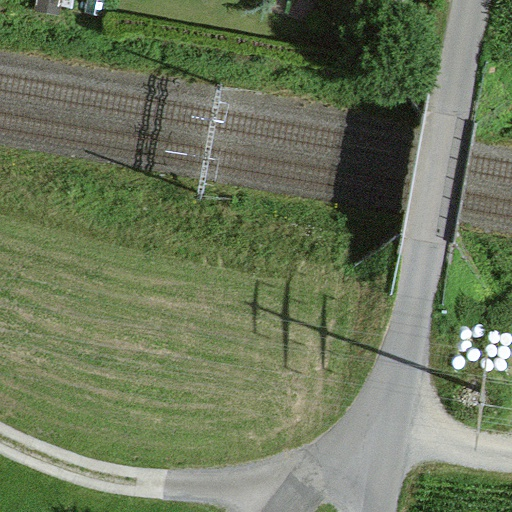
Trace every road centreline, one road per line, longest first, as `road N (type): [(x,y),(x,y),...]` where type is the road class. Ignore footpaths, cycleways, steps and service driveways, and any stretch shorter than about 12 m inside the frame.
road 1 (unclassified): [(472,0),(387,440)]
road 2 (unclassified): [(0,440),(36,459),(162,487),(276,491),(387,440)]
road 3 (track): [(387,440),(511,459)]
